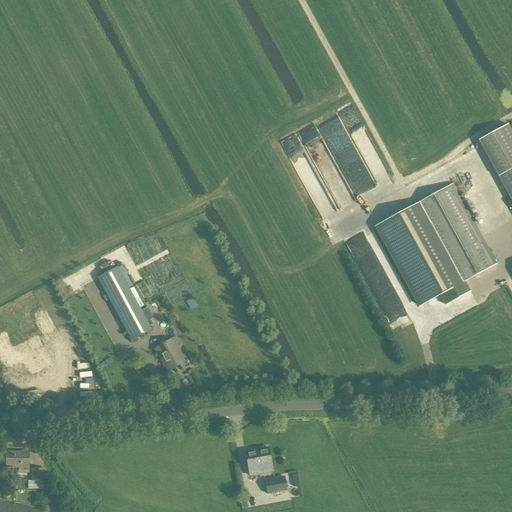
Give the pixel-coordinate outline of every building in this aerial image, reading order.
[(511,132),(508,125),(481,139),(511,195),(511,132)] [(497,264),(453,184),(376,226),(420,306),(440,295),(445,305),(470,292),(465,282),(497,264)] [(131,341),(151,330),(117,268),(98,279),(131,341)] [(43,314),(30,322),(39,337),(52,329),(43,314)] [(0,359),(3,365),(8,363),(9,364),(17,359),(15,356),(22,352),(33,372),(50,362),(36,337),(19,347),(20,348),(13,352),(3,334),(0,335),(0,359)] [(161,345),(154,349),(158,357),(162,364),(166,372),(176,367),(187,360),(178,344),(179,343),(176,337),(166,342),(165,340),(160,343),(161,345)] [(263,473),(272,472),(268,448),(246,452),(249,469),(262,466),(263,473)] [(29,472),(29,452),(6,452),(6,467),(19,467),(19,472),(29,472)] [(45,481),(45,469),(32,469),(32,481),(45,481)] [(287,491),(285,476),(264,480),(267,495),(287,491)]
